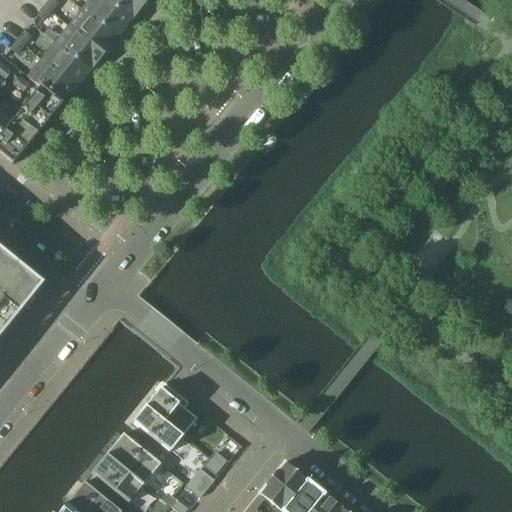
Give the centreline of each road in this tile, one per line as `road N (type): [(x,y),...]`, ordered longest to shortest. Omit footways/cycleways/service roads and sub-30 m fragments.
road 1 (tertiary): [(104,286),(334,0)]
road 2 (residential): [(283,431),(104,286)]
road 3 (tertiary): [(0,411),(104,286)]
road 4 (residential): [(0,195),(104,286)]
road 5 (residential): [(383,511),(283,431)]
